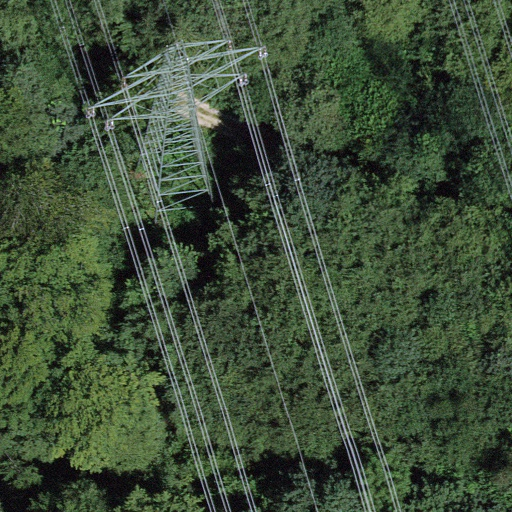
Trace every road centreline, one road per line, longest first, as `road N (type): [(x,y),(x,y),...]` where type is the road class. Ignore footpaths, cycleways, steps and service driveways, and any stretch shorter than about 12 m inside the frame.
road 1 (track): [(0,17),(325,168),(511,222)]
road 2 (track): [(479,511),(167,410),(0,374)]
